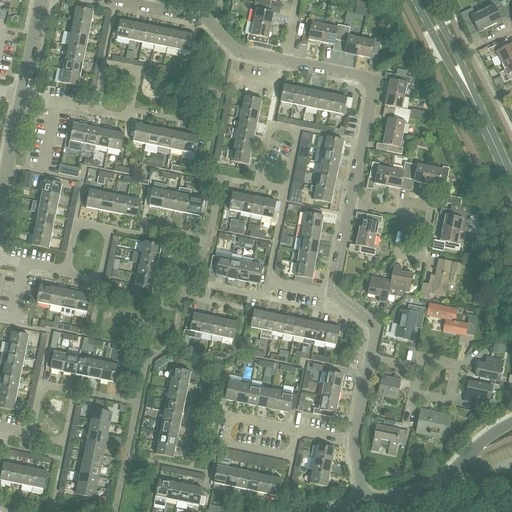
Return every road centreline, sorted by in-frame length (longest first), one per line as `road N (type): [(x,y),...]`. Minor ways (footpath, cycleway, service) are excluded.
road 1 (residential): [(350,203),(373,86),(286,62)]
road 2 (residential): [(293,428),(240,417),(227,429),(234,444),(291,456),(296,429)]
road 3 (residential): [(364,503),(435,486),(511,422)]
road 4 (residential): [(286,62),(238,53),(204,18),(147,7)]
road 5 (residential): [(99,279),(110,229),(77,222),(66,272)]
road 6 (residential): [(64,441),(74,393),(41,386),(31,434)]
road 7 (residential): [(421,359),(456,366),(450,399),(414,392),(419,367)]
